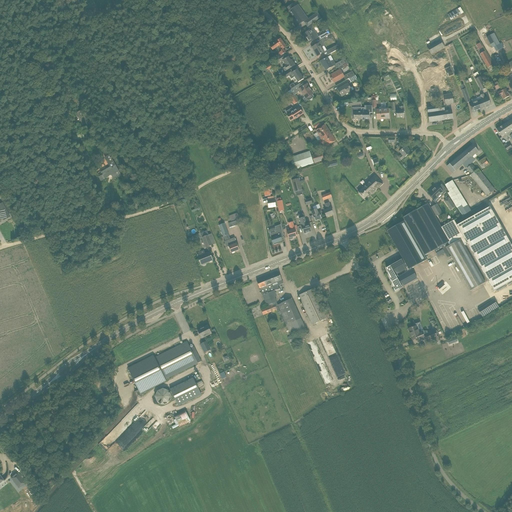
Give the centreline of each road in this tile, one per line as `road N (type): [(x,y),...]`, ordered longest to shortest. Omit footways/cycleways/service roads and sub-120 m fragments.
road 1 (unclassified): [(481,511),(440,471),(342,236)]
road 2 (tertiary): [(85,355),(163,308),(342,236)]
road 3 (track): [(0,247),(157,207),(254,159)]
road 4 (unclassified): [(448,145),(436,133),(359,132),(342,124),(288,35),(262,10)]
road 5 (track): [(0,80),(132,0)]
road 6 (tertiary): [(342,236),(388,209),(436,160)]
